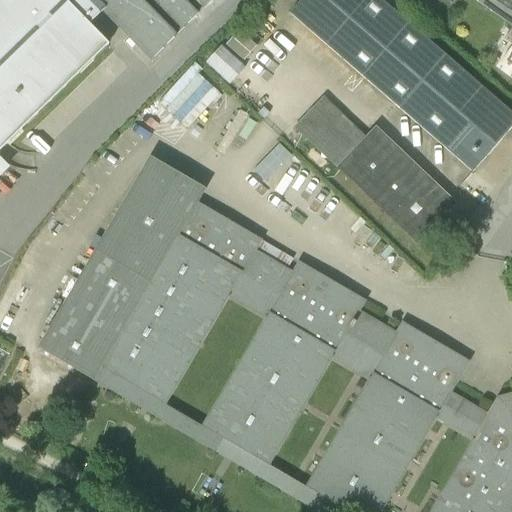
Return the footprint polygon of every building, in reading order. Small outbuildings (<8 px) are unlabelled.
[(65,0),(0,0),(0,156),(4,153),(112,46),(91,26),(96,20),(105,10),(94,0),(66,0),(65,0)] [(94,0),(155,61),(217,0),(94,0)] [(511,116),(376,0),(301,0),(286,17),(470,175),(511,126),(511,116)] [(511,0),(472,0),(511,28),(511,0)] [(243,29),(230,43),(247,59),(260,45),(243,29)] [(293,128),(414,247),(453,207),(374,129),(363,140),(321,99),(293,128)] [(268,180),(294,154),(282,142),(256,168),(268,180)] [(511,511),(511,396),(496,400),(486,416),(450,395),(467,365),(400,325),(395,335),(358,314),(364,303),(297,264),(291,274),(254,253),(261,242),(196,203),(202,192),(147,160),(36,350),(312,511),(379,511),(434,419),(472,441),(430,511),(511,511)]
